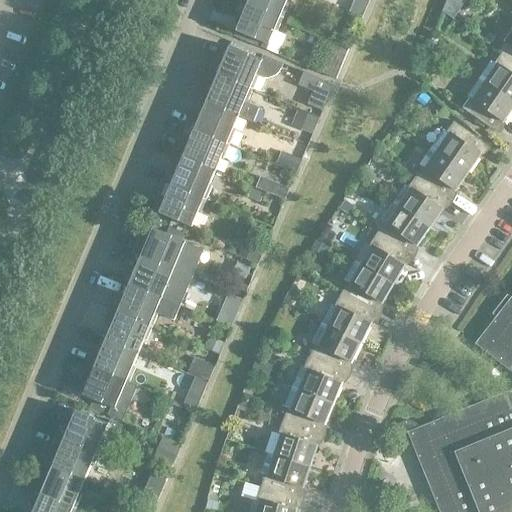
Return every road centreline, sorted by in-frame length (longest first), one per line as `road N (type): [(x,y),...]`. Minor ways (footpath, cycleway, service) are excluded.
road 1 (residential): [(0,484),(204,0)]
road 2 (residential): [(336,511),(400,348),(511,179)]
road 3 (tertiary): [(0,252),(107,0)]
